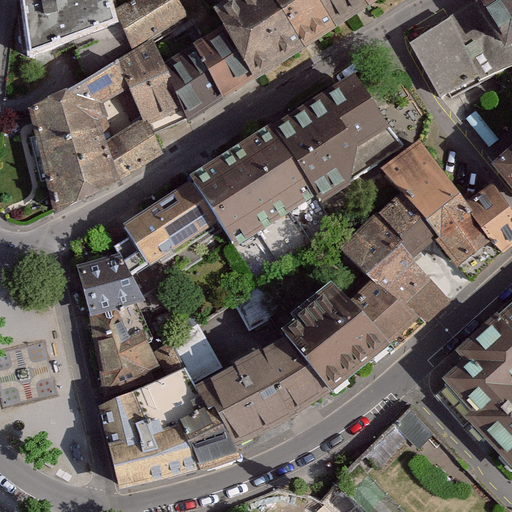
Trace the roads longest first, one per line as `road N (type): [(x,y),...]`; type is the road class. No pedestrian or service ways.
road 1 (residential): [(380,35),(47,244)]
road 2 (residential): [(398,376),(360,407),(219,485),(98,510)]
road 3 (residential): [(98,510),(98,463),(47,244)]
road 4 (residential): [(380,35),(511,216)]
road 5 (residential): [(511,497),(398,376)]
road 6 (residential): [(511,275),(398,376)]
